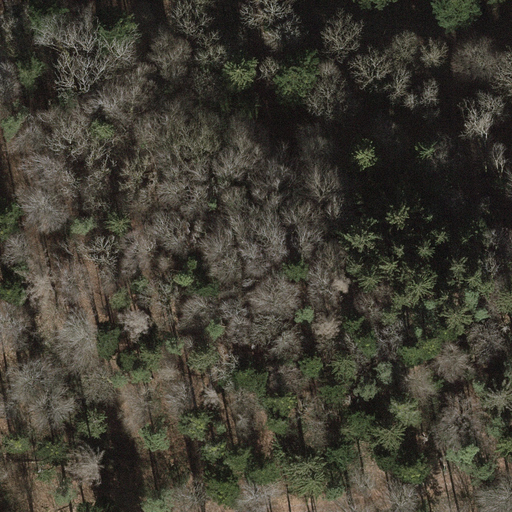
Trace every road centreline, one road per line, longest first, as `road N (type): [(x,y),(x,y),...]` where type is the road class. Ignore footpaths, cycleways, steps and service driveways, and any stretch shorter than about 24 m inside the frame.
road 1 (track): [(511,37),(280,19),(204,0)]
road 2 (track): [(360,511),(511,456)]
